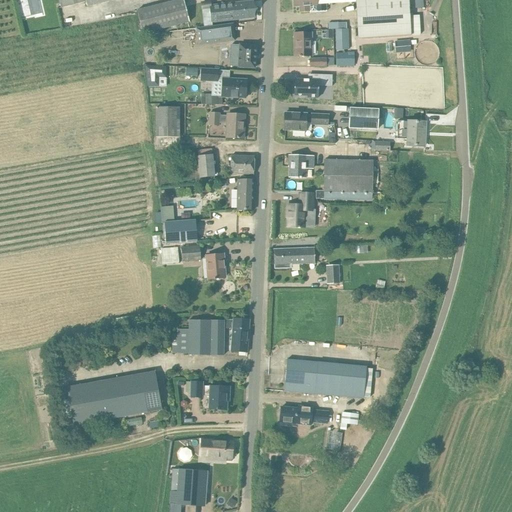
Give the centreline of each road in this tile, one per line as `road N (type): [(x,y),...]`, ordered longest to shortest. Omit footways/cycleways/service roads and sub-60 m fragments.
road 1 (unclassified): [(344,511),(397,429),(439,332),(464,229),(457,0)]
road 2 (unclassified): [(248,511),(271,0)]
